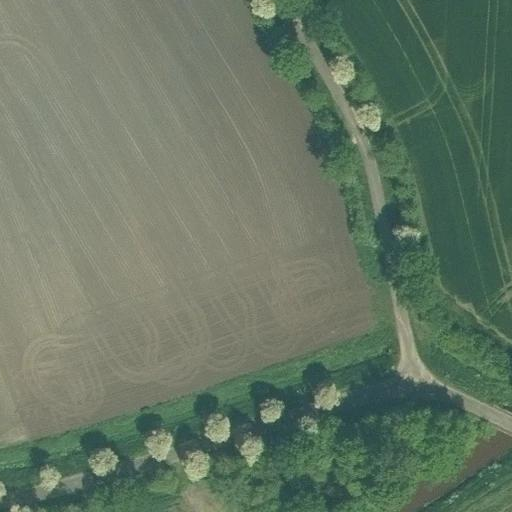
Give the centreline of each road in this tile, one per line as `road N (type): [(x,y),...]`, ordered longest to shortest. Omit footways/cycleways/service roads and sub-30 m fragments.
road 1 (unclassified): [(0,494),(155,455),(410,373)]
road 2 (unclassified): [(283,0),(356,123),(384,219),(410,373)]
